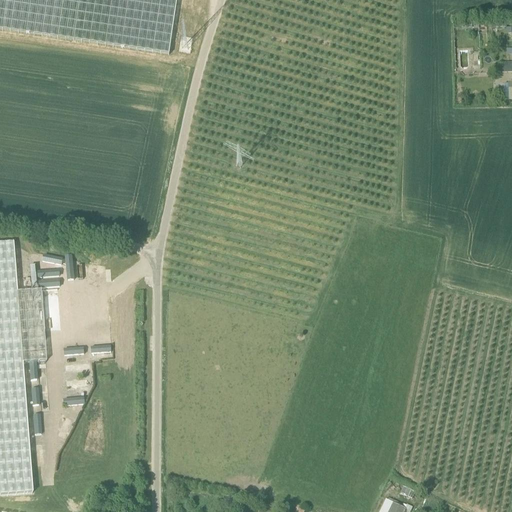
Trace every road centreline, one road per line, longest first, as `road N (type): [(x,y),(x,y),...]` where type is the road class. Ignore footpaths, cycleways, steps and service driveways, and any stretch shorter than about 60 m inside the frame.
road 1 (unclassified): [(154,511),(156,251)]
road 2 (unclassified): [(156,251),(220,0)]
road 3 (unclassified): [(156,251),(0,227)]
